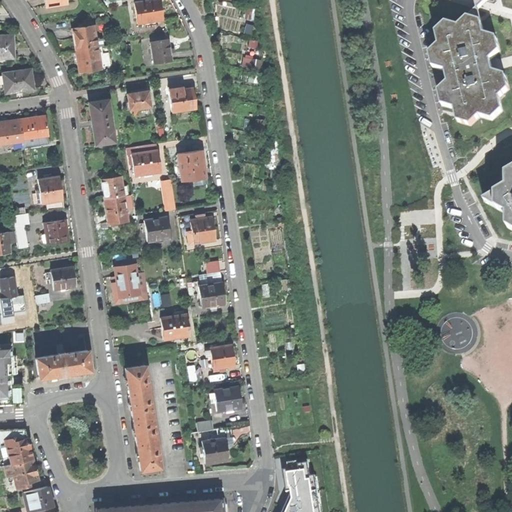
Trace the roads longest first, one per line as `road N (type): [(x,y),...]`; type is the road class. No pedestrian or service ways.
road 1 (track): [(273,0),(347,511)]
road 2 (residential): [(185,0),(206,69),(265,480)]
road 3 (residential): [(63,98),(109,391)]
road 4 (residential): [(124,490),(265,480)]
